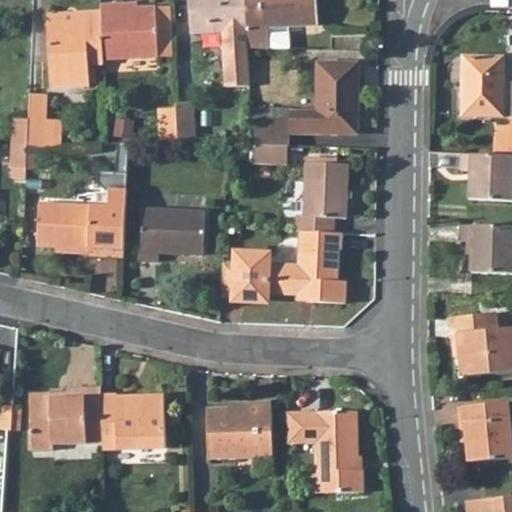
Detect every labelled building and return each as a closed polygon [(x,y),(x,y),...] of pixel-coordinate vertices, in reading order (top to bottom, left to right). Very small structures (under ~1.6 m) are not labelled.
[(247,26),(246,0),(189,0),(191,23),(224,22),(226,78),(250,77),(248,46),(247,26)] [(316,0),(246,0),(247,26),(248,46),(269,46),(289,47),(289,29),(318,28),(316,0)] [(119,2),(104,2),(104,9),(106,57),(160,55),(158,5),(139,6),(120,7),(119,2)] [(171,5),(158,5),(160,55),(173,54),(171,5)] [(87,18),(50,19),(53,82),(91,80),(90,60),(106,59),(106,57),(104,9),(87,10),(87,18)] [(50,12),(50,19),(87,18),(87,10),(50,12)] [(467,55),(466,114),(507,115),(508,56),(467,55)] [(355,63),(317,63),(318,129),(356,129),(355,63)] [(29,93),(28,119),(27,144),(27,151),(44,150),(45,121),(45,119),(46,94),(29,93)] [(194,98),(176,99),(177,109),(178,139),(195,140),(194,98)] [(177,109),(159,109),(160,140),(178,139),(177,109)] [(292,117),(252,116),(253,142),(293,144),(292,117)] [(13,118),(12,143),(27,144),(28,119),(13,118)] [(45,121),(44,150),(54,149),(55,121),(45,121)] [(12,143),(11,168),(26,168),(27,151),(27,144),(12,143)] [(129,143),(117,143),(116,171),(97,171),(97,182),(104,189),(109,190),(108,205),(39,203),(38,246),(88,248),(87,254),(124,255),(126,188),(129,143)] [(511,155),(473,154),(473,170),(482,170),(481,199),(511,201),(511,155)] [(299,213),(299,229),(302,229),(336,231),(336,214),(348,215),(349,162),(308,161),(307,213),(299,213)] [(142,203),(141,254),(157,254),(158,247),(203,249),(204,206),(142,203)] [(511,224),(471,223),(471,240),(484,240),(483,271),(511,271),(511,224)] [(336,231),(302,229),(302,263),(271,262),(271,256),(238,255),(237,263),(223,263),(222,298),(241,298),(241,299),(271,299),(271,293),(304,293),(318,293),(318,301),(349,302),(349,279),(339,279),(340,248),(344,248),(344,231),(336,231)] [(318,293),(304,293),(304,301),(318,301),(318,293)] [(501,310),(490,311),(492,329),(503,328),(501,310)] [(492,329),(490,311),(456,315),(457,332),(463,331),(467,374),(511,370),(511,326),(503,328),(492,329)] [(104,444),(103,395),(103,387),(70,387),(70,398),(54,399),(54,392),(32,393),(32,450),(56,449),(56,444),(104,444)] [(120,394),(103,395),(104,444),(104,449),(167,448),(166,397),(121,397),(120,394)] [(256,405),(207,406),(207,457),(273,456),(271,399),(256,399),(256,405)] [(511,402),(466,406),(468,425),(474,425),(477,464),(511,460),(511,402)] [(315,410),(316,469),(326,468),(327,490),(364,489),(364,467),(359,467),(359,454),(357,410),(315,410)] [(326,468),(316,469),(317,490),(327,490),(326,468)] [(511,511),(511,496),(475,500),(475,511),(511,511)]
